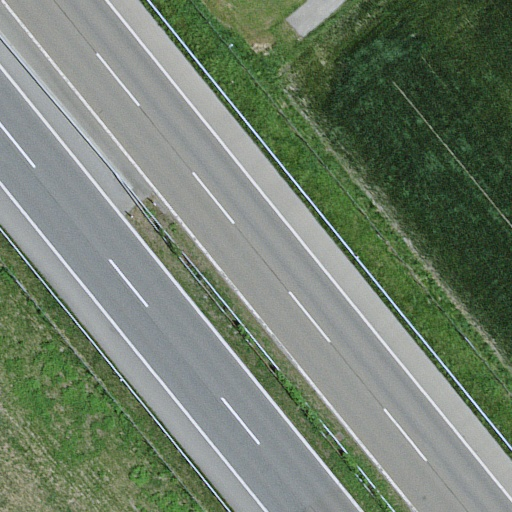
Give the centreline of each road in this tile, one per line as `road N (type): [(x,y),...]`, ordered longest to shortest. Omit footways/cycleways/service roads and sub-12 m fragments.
road 1 (motorway): [(471,511),(57,0)]
road 2 (motorway): [(0,120),(318,511)]
